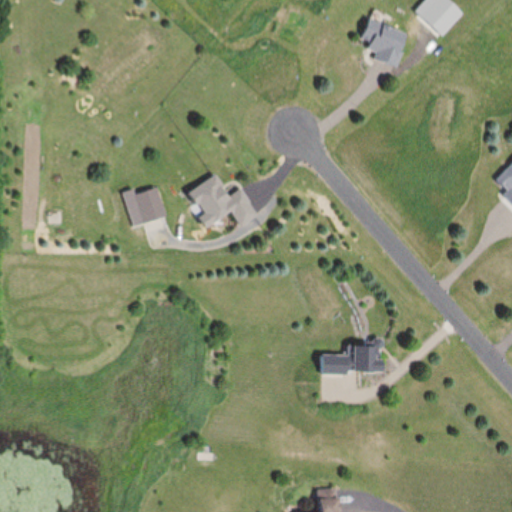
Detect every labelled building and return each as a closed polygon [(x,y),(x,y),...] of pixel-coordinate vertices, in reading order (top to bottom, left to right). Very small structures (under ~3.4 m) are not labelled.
[(408,31),(368,17),(360,39),(370,43),(366,54),(396,65),(408,31)] [(511,173),(498,188),(511,201),(511,173)] [(205,227),(230,211),(240,225),(258,214),(241,188),(229,195),(215,174),(188,191),(196,204),(192,206),(205,227)] [(145,223),(167,215),(157,185),(135,193),(145,223)] [(379,372),(379,344),(348,344),(348,353),(323,353),(323,371),(379,372)] [(318,511),(334,511),(335,511),(339,511),(338,487),(318,488),(318,511)]
